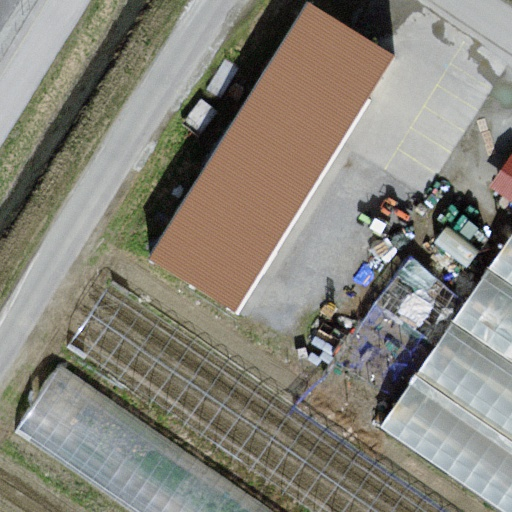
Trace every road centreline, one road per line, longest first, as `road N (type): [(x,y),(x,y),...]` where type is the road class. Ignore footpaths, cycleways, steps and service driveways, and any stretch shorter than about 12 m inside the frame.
road 1 (unclassified): [(215,0),(0,351)]
road 2 (residential): [(0,118),(69,0)]
